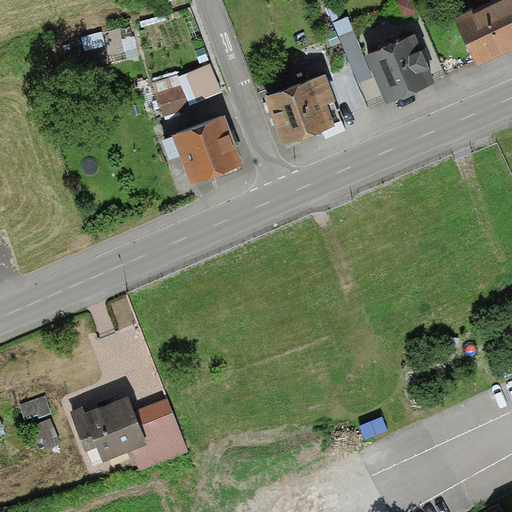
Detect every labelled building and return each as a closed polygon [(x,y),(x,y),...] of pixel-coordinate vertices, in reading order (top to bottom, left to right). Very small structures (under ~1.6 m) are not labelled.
[(410,0),(407,0),(392,7),(400,23),(417,14),(410,0)] [(511,0),(507,0),(450,28),(467,64),(472,74),(511,54),(511,0)] [(353,29),(335,37),(356,87),(374,80),(364,57),(353,29)] [(364,57),(374,80),(383,99),(386,106),(433,86),(430,78),(412,36),(364,57)] [(318,79),(261,102),(283,153),(329,134),(326,127),(336,123),(318,79)] [(175,98),(156,105),(162,121),(180,114),(175,98)] [(220,119),(173,135),(190,188),(237,173),(220,119)] [(37,401),(16,407),(21,424),(42,417),(37,401)] [(80,411),(66,417),(87,469),(163,438),(150,408),(129,416),(123,401),(82,417),(80,411)] [(48,422),(31,429),(42,454),(59,447),(48,422)]
